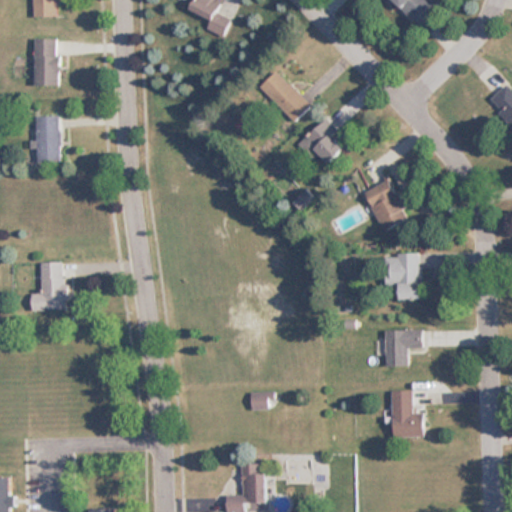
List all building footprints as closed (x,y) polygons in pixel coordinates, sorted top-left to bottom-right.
[(194,0),(190,12),(211,21),(207,30),(226,38),(233,21),(214,13),(219,0),(194,0)] [(59,86),(59,40),(35,40),(35,86),(59,86)] [(311,105),(276,71),(259,88),(294,123),(311,105)] [(511,127),(511,91),(506,85),(489,102),(511,127)] [(37,117),(38,162),(61,162),(61,116),(37,117)] [(337,128),(327,118),(300,145),(315,160),(319,156),(329,167),(347,150),(330,134),(337,128)] [(385,231),(410,220),(391,179),(366,191),(385,231)] [(421,253),(385,254),(386,284),(399,283),(400,301),(422,300),(421,253)] [(32,310),(67,309),(65,262),(41,262),(42,294),(32,294),(32,310)] [(424,330),(387,330),(387,365),(409,365),(409,348),(424,348),(424,330)] [(425,412),(413,412),(413,390),(393,390),(394,436),(425,435),(425,412)] [(252,408),(275,408),(275,391),(252,391),(252,408)] [(243,494),(228,494),(228,511),(245,511),(245,501),(267,501),(267,471),(261,471),(261,462),(243,462),(243,494)] [(0,476),(0,511),(12,511),(12,477),(0,476)]
